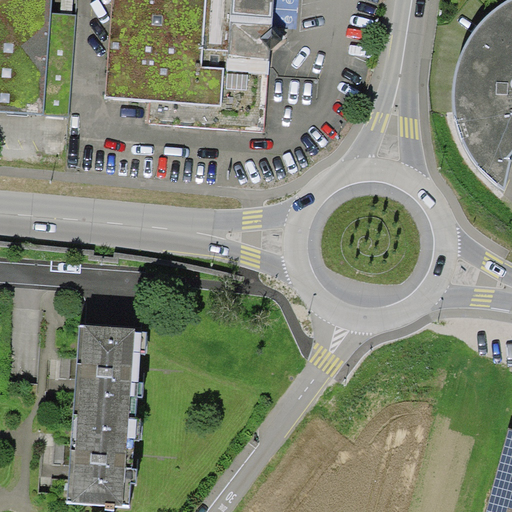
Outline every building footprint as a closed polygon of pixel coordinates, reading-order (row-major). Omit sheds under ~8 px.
[(0,0),(0,110),(69,116),(76,14),(51,13),(51,0),(0,0)] [(112,0),(106,98),(150,101),(148,124),(264,132),(270,50),(282,40),(272,28),(274,0),(112,0)] [(511,0),(508,0),(507,1),(496,7),(487,14),(479,22),(470,35),(462,49),(460,57),(455,72),(453,81),(452,93),(454,104),(455,116),(457,128),(460,142),(463,149),(469,156),(476,166),(484,175),(491,181),(497,186),(504,190),(511,161),(509,158),(511,153),(511,0)] [(76,368),(73,412),(130,415),(135,328),(79,325),(76,368)] [(123,505),(130,415),(73,412),(70,457),(66,501),(123,505)] [(511,511),(511,428),(508,428),(485,511),(511,511)]
